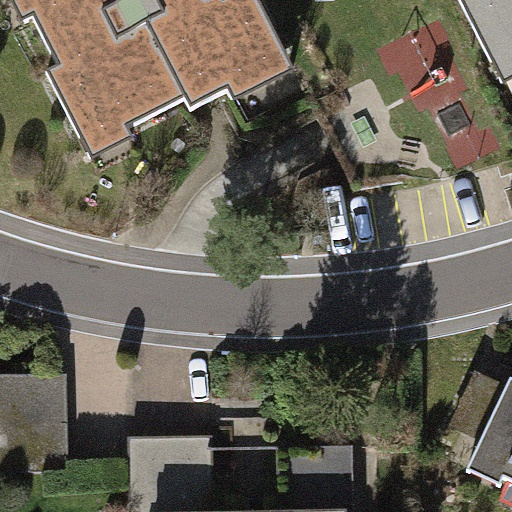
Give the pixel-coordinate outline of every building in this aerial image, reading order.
[(154,0),(7,0),(23,31),(35,21),(63,73),(49,79),(93,167),(134,146),(128,132),(183,106),(190,118),(228,98),(234,113),(293,78),(254,0),(162,0),(156,4),(154,0)] [(511,0),(465,0),(459,4),(503,94),(511,89),(511,0)] [(0,490),(66,488),(61,382),(0,383),(0,490)] [(511,393),(470,476),(501,491),(504,481),(511,484),(511,393)] [(210,511),(209,446),(128,447),(128,511),(360,511),(359,446),(274,448),(274,511),(210,511)]
